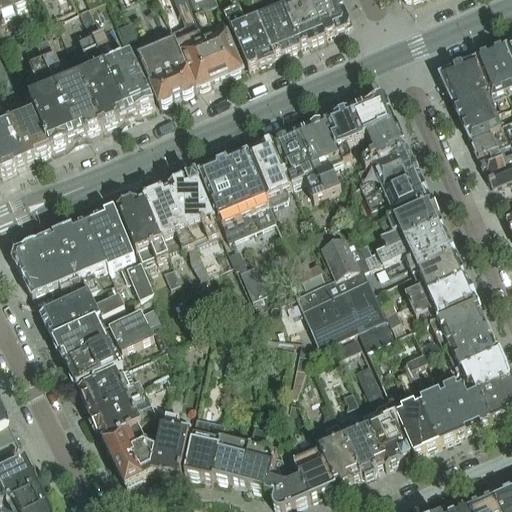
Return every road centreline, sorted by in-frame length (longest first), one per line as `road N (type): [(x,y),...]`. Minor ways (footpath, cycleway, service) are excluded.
road 1 (tertiary): [(61,195),(394,59)]
road 2 (residential): [(0,326),(93,511)]
road 3 (residential): [(470,222),(394,59)]
road 4 (residential): [(388,511),(511,457)]
road 5 (tertiary): [(394,59),(511,10)]
